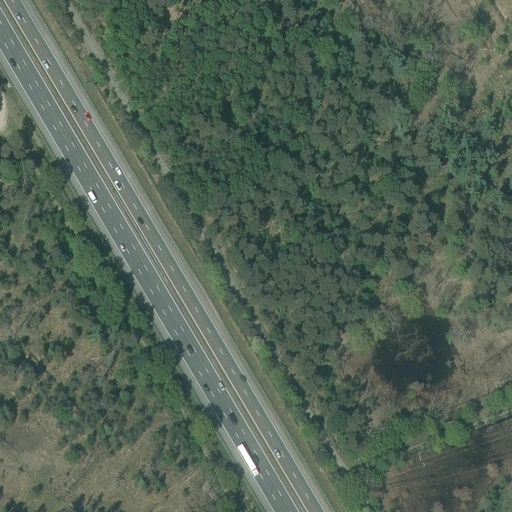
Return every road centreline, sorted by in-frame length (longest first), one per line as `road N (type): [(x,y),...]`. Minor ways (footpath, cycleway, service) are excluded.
road 1 (motorway): [(316,511),(10,0)]
road 2 (motorway): [(0,27),(287,511)]
road 3 (track): [(240,511),(12,110)]
road 4 (track): [(342,466),(511,402)]
